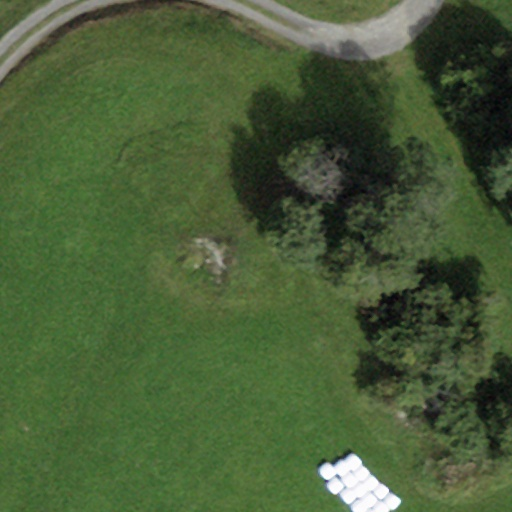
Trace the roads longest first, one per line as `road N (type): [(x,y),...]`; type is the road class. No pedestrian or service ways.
road 1 (track): [(465,0),(456,17),(412,37),(342,44),(244,7),(195,0)]
road 2 (track): [(115,0),(80,8),(21,43),(0,78)]
